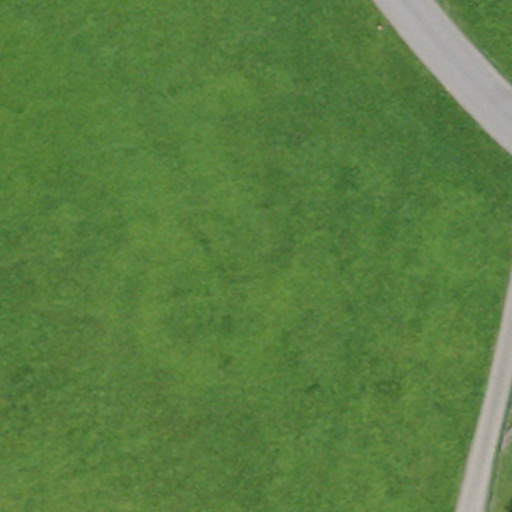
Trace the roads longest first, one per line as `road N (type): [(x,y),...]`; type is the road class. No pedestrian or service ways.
road 1 (track): [(469,511),(511,307)]
road 2 (tertiary): [(413,0),(511,120)]
